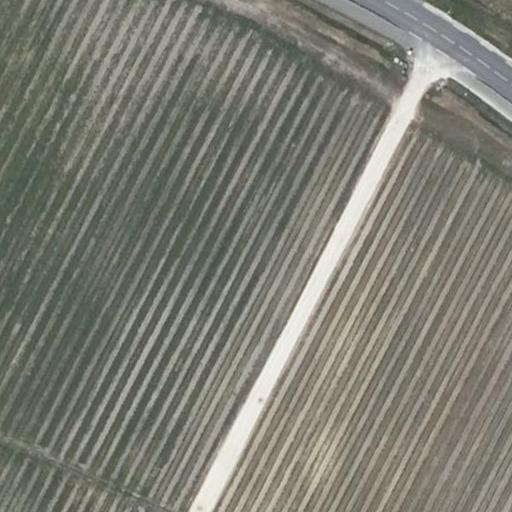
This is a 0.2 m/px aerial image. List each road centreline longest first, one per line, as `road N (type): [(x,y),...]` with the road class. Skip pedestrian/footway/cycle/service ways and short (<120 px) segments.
road 1 (track): [(453,49),(411,92),(202,511)]
road 2 (tertiary): [(511,89),(382,3)]
